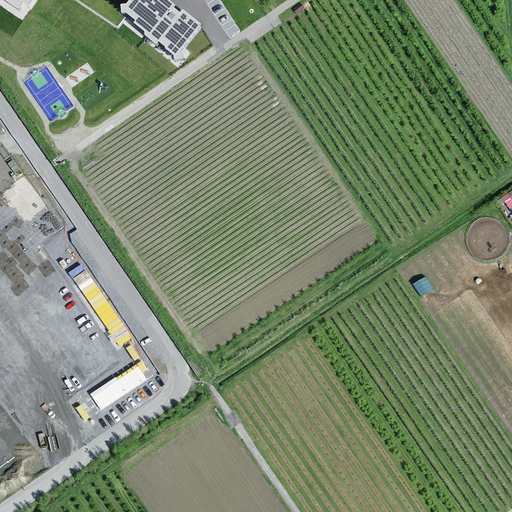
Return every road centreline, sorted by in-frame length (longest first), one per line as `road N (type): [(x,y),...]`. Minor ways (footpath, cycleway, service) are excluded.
road 1 (unclassified): [(2,511),(168,398),(179,370),(0,100)]
road 2 (residential): [(293,0),(57,161)]
